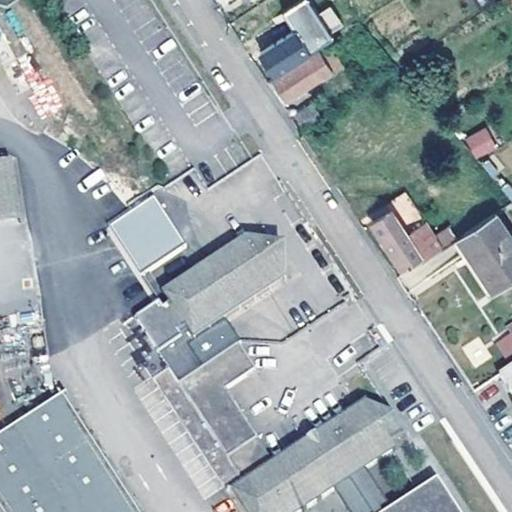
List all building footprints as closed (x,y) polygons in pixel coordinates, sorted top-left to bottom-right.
[(332,6),(319,11),(329,34),(342,29),(332,6)] [(276,73),(308,51),(296,31),(262,51),(276,73)] [(284,98),(339,63),(328,46),(274,82),(284,98)] [(276,73),(262,51),(257,56),(270,76),(276,73)] [(301,130),(323,116),(314,102),(292,116),(301,130)] [(464,139),(475,159),(497,148),(486,127),(464,139)] [(0,232),(21,229),(12,169),(0,171),(0,232)] [(421,255),(424,260),(453,241),(457,238),(423,186),(372,221),(381,236),(378,239),(381,244),(385,241),(403,268),(421,255)] [(155,195),(107,223),(137,273),(185,245),(155,195)] [(497,290),(511,280),(511,234),(497,212),(457,238),(453,241),(464,258),(471,252),(497,290)] [(281,263),(282,254),(277,250),(254,242),(240,251),(236,245),(162,295),(191,342),(268,293),(264,287),(273,279),(279,270),(277,266),(281,263)] [(471,252),(464,258),(489,295),(497,290),(471,252)] [(281,263),(277,266),(279,270),(273,279),(264,287),(268,293),(284,283),(282,254),(281,263)] [(472,388),(511,362),(511,349),(479,301),(435,332),(472,388)] [(156,357),(179,342),(157,307),(134,321),(156,357)] [(364,410),(318,439),(322,446),(310,455),(305,448),(273,468),(257,443),(228,396),(256,376),(238,350),(178,389),(242,488),(255,507),(248,511),(311,511),(364,476),(394,456),(388,446),(364,410)] [(511,366),(500,375),(511,392),(511,366)] [(138,511),(63,397),(0,438),(0,511),(138,511)] [(393,423),(364,410),(388,446),(402,438),(393,423)] [(322,446),(318,439),(305,448),(310,455),(322,446)] [(454,511),(439,488),(404,511),(388,511),(364,476),(311,511),(454,511)] [(231,495),(241,511),(248,511),(255,507),(242,488),(231,495)]
